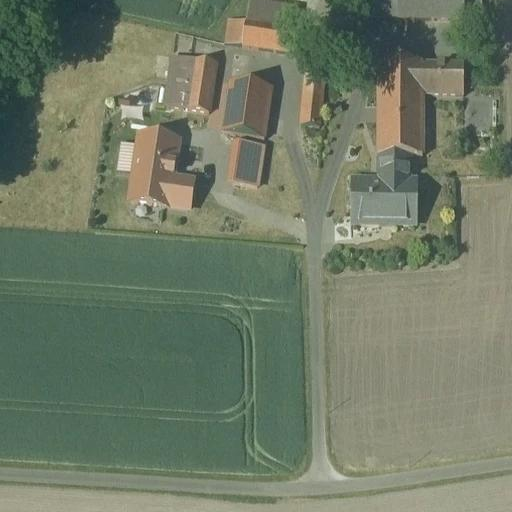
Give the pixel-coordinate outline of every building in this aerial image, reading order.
[(347,0),(347,21),(464,22),(464,12),(478,12),(478,0),(347,0)] [(230,23),(226,46),(291,56),(297,13),(249,6),(246,25),(230,23)] [(334,37),(334,58),(355,59),(356,38),(334,37)] [(173,59),(165,109),(209,115),(216,66),(173,59)] [(409,159),(423,159),(423,98),(464,98),(464,66),(378,65),(378,159),(379,159),(409,159)] [(305,81),(300,128),(319,130),(324,83),(305,81)] [(223,136),(264,142),(272,91),(231,84),(223,136)] [(140,139),(130,203),(188,213),(193,184),(172,181),(178,145),(140,139)] [(263,150),(233,145),(226,185),(257,190),(263,150)] [(351,184),(351,228),(417,228),(417,184),(409,184),(409,159),(379,159),(379,184),(351,184)]
